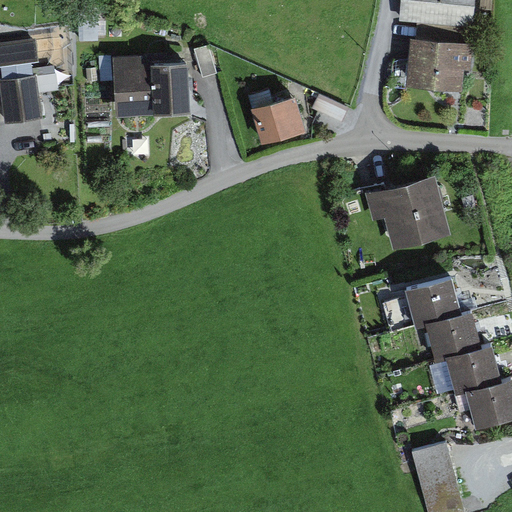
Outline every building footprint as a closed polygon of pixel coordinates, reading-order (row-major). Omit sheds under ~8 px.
[(482,0),(405,0),(404,16),(479,26),(482,0)] [(40,38),(0,43),(0,64),(42,59),(40,38)] [(473,44),(415,38),(411,88),(468,93),(473,44)] [(188,51),(116,54),(118,109),(190,106),(188,51)] [(101,53),(103,77),(116,76),(114,52),(101,53)] [(41,74),(5,80),(12,123),(48,117),(41,74)] [(304,91),(260,102),(269,139),(313,128),(304,91)] [(325,92),(318,108),(350,121),(356,105),(325,92)] [(439,174),(369,192),(376,220),(389,217),(396,246),(454,232),(439,174)] [(466,311),(457,275),(410,288),(420,324),(429,321),(466,311)] [(447,354),(485,344),(475,308),(466,311),(429,321),(439,357),(447,354)] [(447,354),(458,391),(468,388),(505,378),(495,341),(485,344),(447,354)] [(468,388),(479,429),(511,419),(511,376),(505,378),(468,388)] [(452,440),(418,449),(435,508),(468,499),(452,440)]
